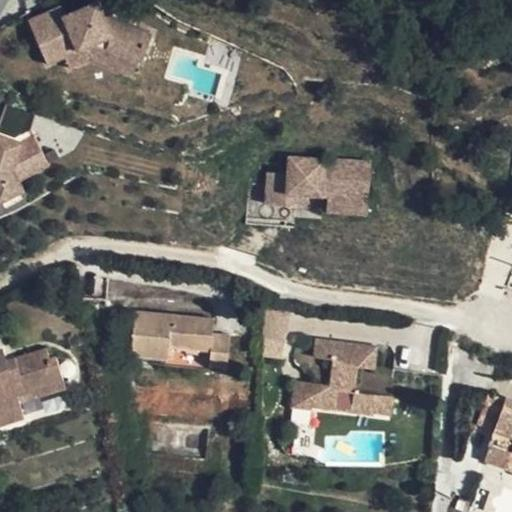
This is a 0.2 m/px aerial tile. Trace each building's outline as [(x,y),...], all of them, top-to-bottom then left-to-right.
[(147,33),(148,30),(108,14),(103,16),(96,0),(94,0),(83,5),(63,13),(59,4),(27,18),(46,62),(63,55),(89,43),(136,62),(137,58),(139,59),(149,34),(147,33)] [(80,0),(83,5),(94,0),(96,0),(103,16),(108,14),(116,0),(80,0)] [(131,74),(136,62),(89,43),(63,55),(68,66),(89,57),(131,74)] [(0,201),(24,187),(19,177),(47,159),(32,134),(21,141),(0,133),(0,201)] [(325,213),(366,218),(371,162),(286,154),(284,173),(266,171),(263,201),(325,207),(325,213)] [(214,334),(214,320),(136,312),(132,353),(168,356),(169,346),(211,350),(210,363),(227,365),(230,336),(214,334)] [(374,374),(375,347),(317,340),(316,355),(332,358),(329,386),(295,382),(293,405),(313,409),(314,405),(374,413),(375,411),(389,413),(392,377),(374,374)] [(45,361),(51,360),(47,349),(7,361),(4,349),(0,350),(0,423),(24,416),(19,401),(17,392),(52,382),(45,361)] [(55,358),(51,360),(45,361),(52,382),(17,392),(19,401),(65,387),(55,358)] [(482,413),(499,419),(507,401),(489,394),(482,413)] [(511,402),(507,401),(499,419),(492,442),(511,449),(511,402)] [(511,449),(492,442),(485,458),(511,468),(511,449)]
